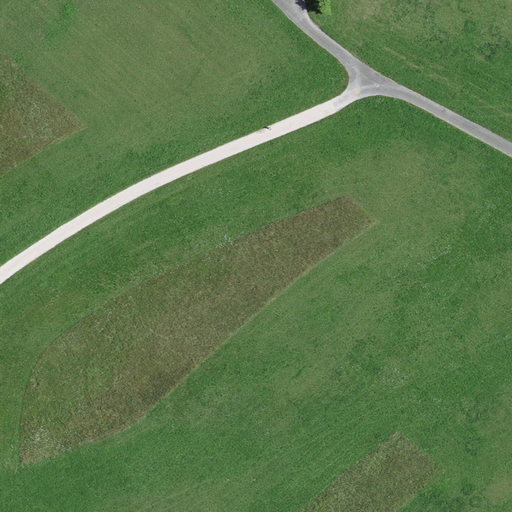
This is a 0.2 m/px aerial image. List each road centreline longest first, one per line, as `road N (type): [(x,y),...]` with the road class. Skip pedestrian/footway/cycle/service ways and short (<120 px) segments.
road 1 (track): [(376,81),(142,187),(0,277)]
road 2 (track): [(278,0),(376,81),(511,154)]
